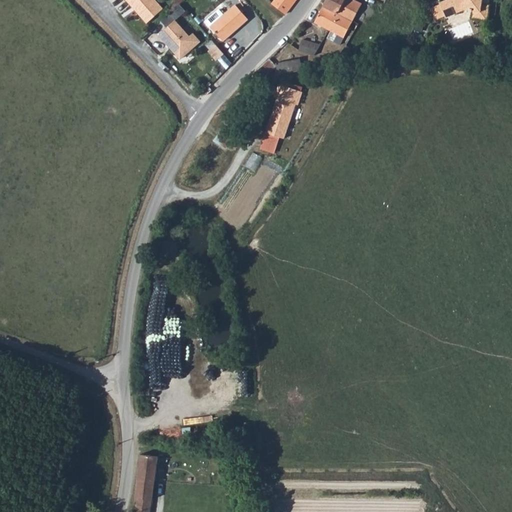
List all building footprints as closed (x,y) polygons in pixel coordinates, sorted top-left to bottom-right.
[(133,0),(147,17),(163,4),(160,0),(133,0)] [(294,4),(296,0),(277,0),(273,7),(287,15),(294,4)] [(318,17),(332,24),(340,8),(326,0),(318,17)] [(353,15),(358,6),(360,0),(343,0),(340,8),(353,15)] [(446,9),(441,0),(435,0),(430,3),(435,14),(446,9)] [(441,0),(446,9),(447,11),(462,3),(462,2),(473,4),(471,12),(487,14),(489,0),(441,0)] [(218,20),(211,26),(223,41),(249,19),(237,4),(218,20)] [(332,24),(345,31),(353,15),(340,8),(332,24)] [(203,17),(211,26),(218,20),(211,11),(203,17)] [(174,17),(156,32),(172,51),(176,51),(179,55),(199,40),(191,30),(187,33),(174,17)] [(342,37),(345,31),(332,24),(329,31),(342,37)] [(320,48),(324,39),(312,33),(308,41),(320,48)] [(216,44),(209,49),(217,59),(224,54),(216,44)] [(279,78),(303,72),(299,57),(275,63),(279,78)] [(302,95),(279,87),(275,100),(278,101),(266,135),(285,141),(296,107),(298,108),(302,95)] [(177,327),(160,326),(159,343),(175,345),(177,327)] [(143,403),(137,405),(139,414),(145,411),(143,403)] [(148,511),(156,457),(138,454),(129,511),(148,511)]
